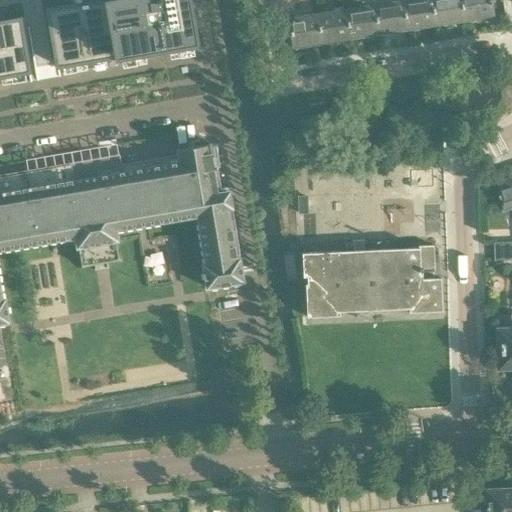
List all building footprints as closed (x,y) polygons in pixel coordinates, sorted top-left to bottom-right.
[(50,8),(47,8),(57,66),(58,66),(197,42),(189,0),(125,0),(62,11),(61,6),(50,8)] [(354,0),(356,9),(346,10),(350,39),(379,35),(374,6),(373,0),(354,0)] [(373,0),(374,6),(379,35),(407,30),(403,1),(402,0),(373,0)] [(402,0),(403,1),(407,30),(436,26),(431,0),(402,0)] [(460,0),(431,0),(436,26),(464,21),(460,0)] [(460,0),(464,21),(493,17),(490,0),(460,0)] [(346,10),(317,15),(322,43),(350,39),(346,10)] [(322,43),(317,15),(288,19),(293,48),(322,43)] [(0,76),(28,71),(29,71),(20,18),(16,19),(0,21),(0,76)] [(0,325),(9,324),(4,300),(1,301),(0,293),(0,250),(51,242),(75,237),(76,241),(76,245),(77,248),(78,248),(81,267),(95,264),(110,262),(119,260),(115,241),(117,241),(116,238),(115,234),(115,230),(152,225),(197,216),(196,217),(206,265),(204,265),(202,265),(206,289),(242,282),(238,259),(235,260),(226,209),(232,208),(229,191),(216,193),(212,168),(214,168),(214,164),(213,158),(210,145),(194,147),(188,148),(177,150),(178,156),(145,161),(121,165),(119,155),(118,155),(0,175),(0,325)] [(511,178),(494,184),(503,211),(511,208),(511,178)] [(307,196),(298,196),(298,214),(307,214),(307,196)] [(511,243),(494,244),(495,261),(511,261),(511,243)] [(308,284),(305,285),(307,318),(340,316),(339,312),(382,310),(409,309),(409,313),(442,312),(440,279),(431,279),(431,272),(434,272),(433,248),(302,254),(303,278),(308,277),(308,284)] [(511,368),(511,314),(511,315),(511,328),(498,329),(499,369),(511,368)] [(510,511),(509,490),(485,491),(486,511),(510,511)]
